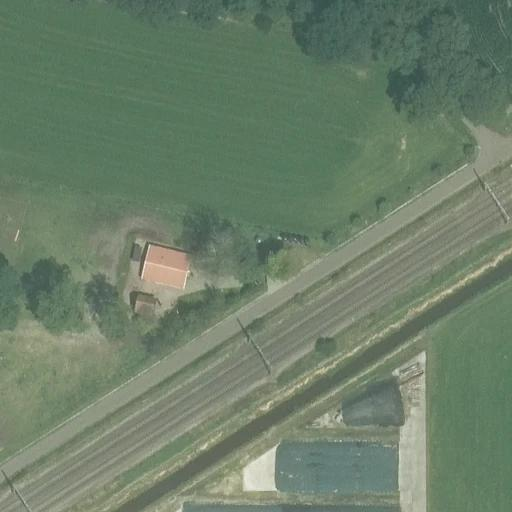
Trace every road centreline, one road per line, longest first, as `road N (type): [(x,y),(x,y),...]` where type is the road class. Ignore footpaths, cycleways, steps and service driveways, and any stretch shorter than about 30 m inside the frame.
road 1 (unclassified): [(0,475),(505,152)]
road 2 (unclassified): [(505,152),(421,59)]
